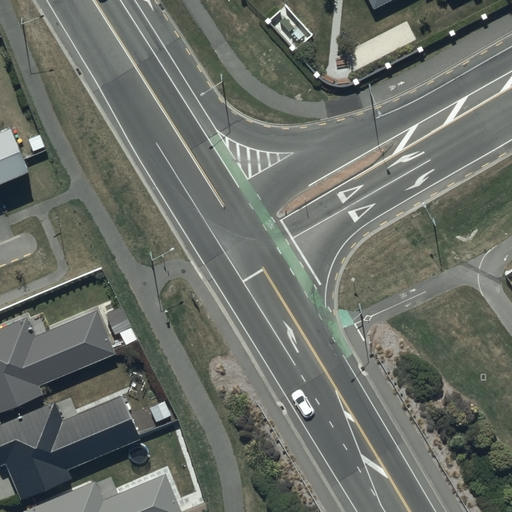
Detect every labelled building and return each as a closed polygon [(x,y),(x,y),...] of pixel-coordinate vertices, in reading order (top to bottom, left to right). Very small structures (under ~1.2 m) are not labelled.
[(368,0),(373,10),(392,0),(368,0)] [(0,189),(30,177),(11,131),(0,135),(0,189)] [(36,334),(28,316),(0,327),(0,417),(47,397),(44,390),(121,357),(100,307),(36,334)] [(55,403),(0,424),(0,463),(2,469),(8,467),(13,478),(23,501),(71,482),(66,470),(141,440),(123,397),(62,421),(55,403)] [(94,484),(24,511),(180,511),(167,477),(102,503),(94,484)]
